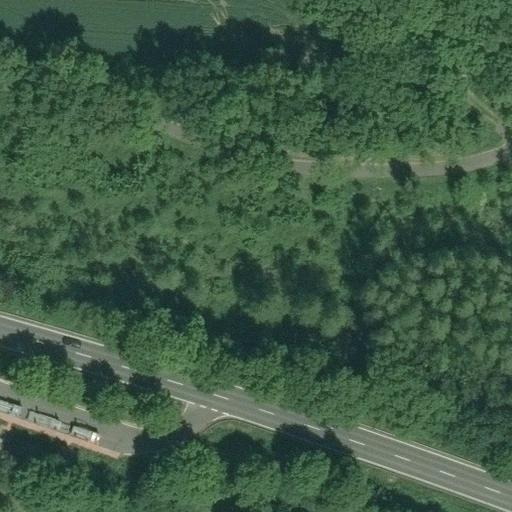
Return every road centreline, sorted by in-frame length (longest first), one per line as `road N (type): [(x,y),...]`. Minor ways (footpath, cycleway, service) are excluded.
road 1 (primary): [(0,327),(173,375),(511,492)]
road 2 (residential): [(0,83),(374,169),(481,170),(511,161)]
